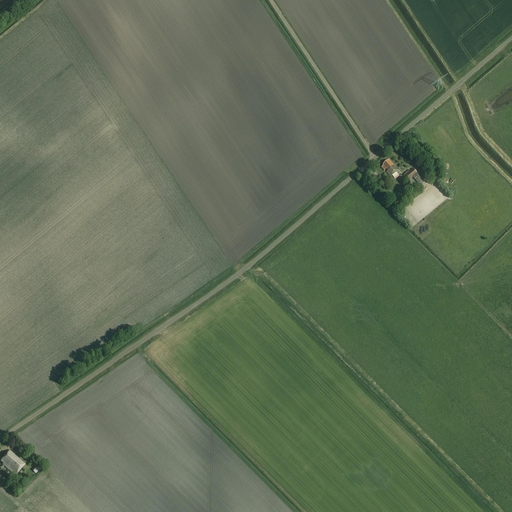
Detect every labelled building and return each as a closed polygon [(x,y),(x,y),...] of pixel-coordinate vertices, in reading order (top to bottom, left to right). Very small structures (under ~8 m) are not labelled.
[(398,175),(396,173),(398,171),(389,160),(383,165),(384,166),(382,168),(384,171),(386,169),(388,171),(387,172),(391,177),(392,176),(394,179),(398,175)] [(418,161),(414,164),(418,169),(422,165),(418,161)] [(413,169),(405,175),(409,180),(413,178),(415,180),(419,176),(417,174),(413,169)] [(420,177),(415,180),(420,186),(424,182),(420,177)] [(26,465),(10,451),(1,461),(4,464),(16,475),(26,465)] [(39,464),(33,470),(37,473),(42,468),(39,464)]
